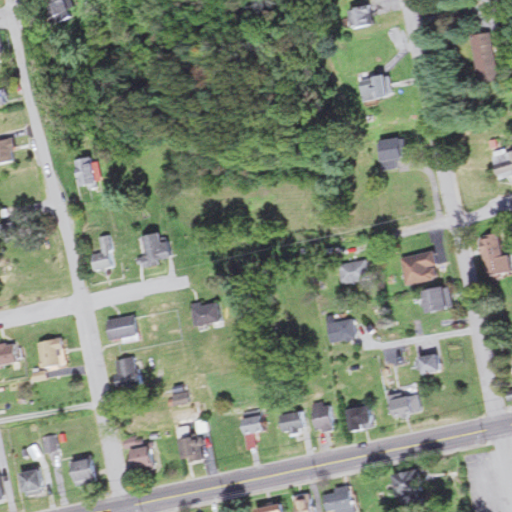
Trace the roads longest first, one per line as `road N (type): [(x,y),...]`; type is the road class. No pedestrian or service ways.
road 1 (residential): [(128,511),(19,33),(20,0)]
road 2 (residential): [(511,484),(408,0)]
road 3 (primary): [(511,423),(93,511)]
road 4 (residential): [(0,320),(189,281)]
